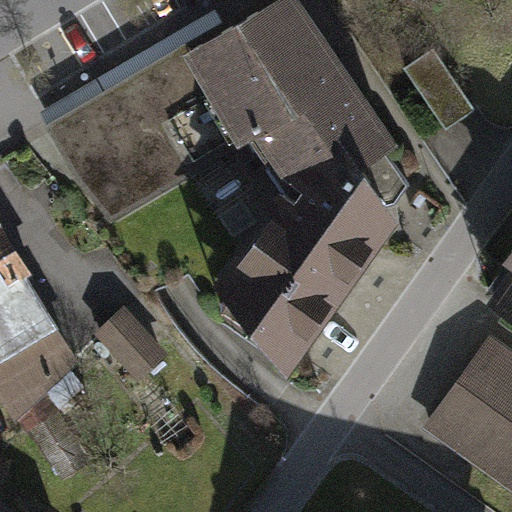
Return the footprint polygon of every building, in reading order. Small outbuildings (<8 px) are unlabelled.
[(344,74),(293,0),(273,0),(54,128),(81,173),(110,211),(262,123),(344,74)] [(469,101),(433,49),(406,67),(441,119),(469,101)] [(388,141),(344,74),(262,123),(307,189),(298,202),(285,193),(224,278),(264,306),(255,317),(287,356),(377,228),(367,220),(378,206),(394,204),(409,183),(384,145),(388,141)] [(0,238),(0,385),(13,407),(19,401),(62,465),(79,455),(36,384),(69,351),(0,238)] [(511,254),(511,257),(489,289),(511,306),(511,254)] [(163,353),(122,309),(100,329),(140,374),(163,353)] [(511,357),(490,341),(431,422),(511,481),(511,357)]
